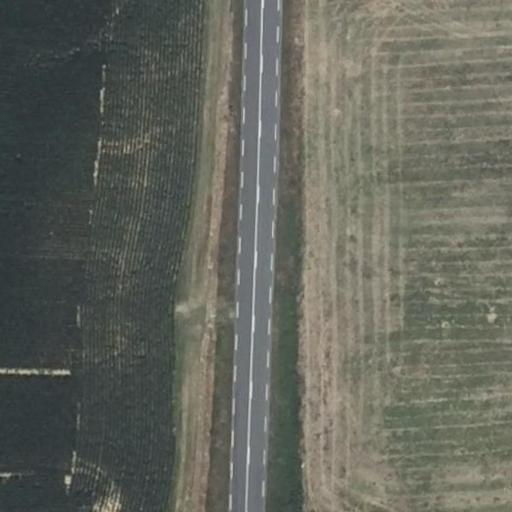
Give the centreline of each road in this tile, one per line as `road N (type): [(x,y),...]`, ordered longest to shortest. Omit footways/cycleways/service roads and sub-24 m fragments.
road 1 (tertiary): [(267,0),(244,511)]
road 2 (track): [(186,511),(200,330),(215,317),(253,317)]
